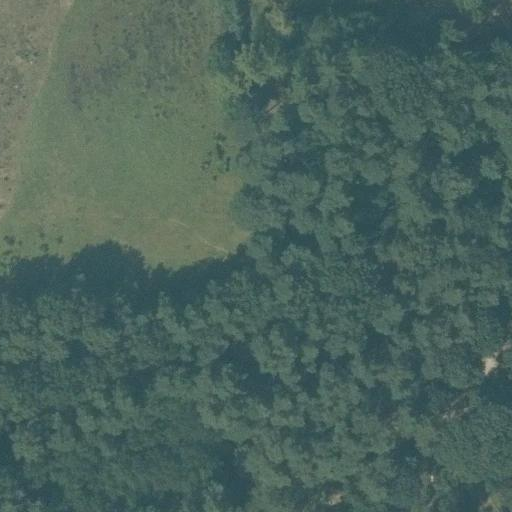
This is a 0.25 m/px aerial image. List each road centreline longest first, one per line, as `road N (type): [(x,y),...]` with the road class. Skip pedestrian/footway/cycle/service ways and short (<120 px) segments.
road 1 (track): [(511,228),(0,407)]
road 2 (track): [(511,271),(471,362),(385,511)]
